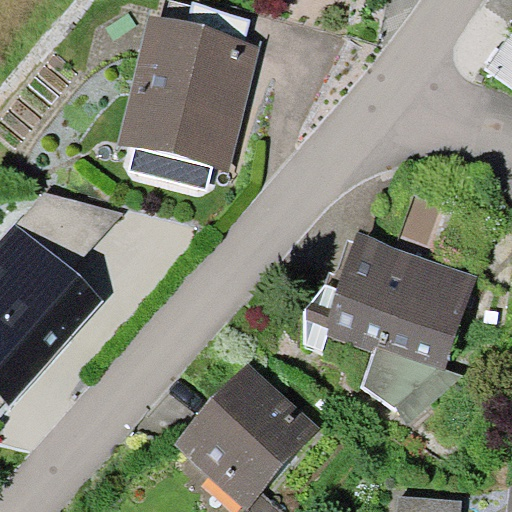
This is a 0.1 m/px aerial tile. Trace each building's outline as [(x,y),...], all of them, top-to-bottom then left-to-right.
[(192,2),(186,25),(245,42),(252,19),(192,2)] [(151,15),(118,143),(138,148),(213,167),(230,171),(261,46),(245,42),(186,25),(151,15)] [(511,32),(487,69),(511,87),(511,32)] [(208,187),(213,167),(138,148),(133,168),(208,187)] [(16,223),(73,272),(124,213),(47,191),(16,223)] [(16,223),(0,241),(0,394),(11,404),(104,299),(73,272),(16,223)] [(478,277),(360,231),(340,288),(326,283),(304,310),(304,344),(323,350),(328,335),(374,351),(362,388),(399,410),(414,430),(467,376),(446,369),(478,277)] [(249,362),(174,444),(246,506),(249,508),(263,492),(322,429),(249,362)] [(241,511),(285,511),(263,492),(249,508),(246,506),(241,511)] [(399,497),(397,511),(461,511),(462,503),(399,497)]
